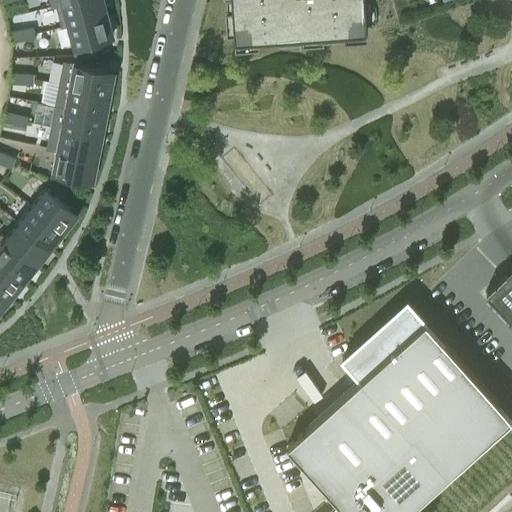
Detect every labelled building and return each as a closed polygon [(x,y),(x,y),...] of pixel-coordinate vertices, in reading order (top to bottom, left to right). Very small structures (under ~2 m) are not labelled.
[(106,12),(102,0),(68,0),(52,4),(52,5),(57,4),(62,24),(106,12)] [(367,0),(235,0),(237,14),(368,5),(367,0)] [(106,12),(62,24),(63,25),(67,24),(73,45),(112,34),(106,12)] [(34,26),(22,28),(24,38),(36,36),(34,26)] [(24,38),(22,28),(10,30),(12,40),(24,38)] [(64,60),(60,82),(109,92),(113,70),(64,60)] [(22,82),(22,72),(10,71),(10,81),(22,82)] [(34,73),(22,72),(22,82),(34,83),(34,73)] [(60,82),(56,104),(105,113),(109,92),(60,82)] [(56,104),(51,125),(101,134),(105,113),(56,104)] [(3,119),(15,122),(17,112),(5,110),(3,119)] [(29,115),(17,112),(15,122),(26,125),(29,115)] [(101,134),(51,125),(47,146),(96,156),(101,134)] [(96,156),(47,146),(47,147),(56,149),(50,180),(68,188),(71,174),(92,178),(96,156)] [(5,152),(1,162),(12,166),(16,157),(5,152)] [(45,186),(31,204),(62,229),(77,211),(45,186)] [(62,229),(31,204),(17,220),(49,246),(62,229)] [(0,234),(36,263),(49,246),(17,220),(5,237),(1,234),(0,234)] [(36,263),(0,234),(0,261),(22,279),(36,263)] [(0,289),(9,296),(22,279),(0,261),(0,289)] [(507,272),(486,292),(511,319),(511,264),(506,270),(507,272)] [(0,307),(9,296),(0,289),(0,307)] [(317,416),(287,443),(340,502),(328,511),(403,511),(410,506),(511,414),(496,396),(445,339),(444,339),(407,298),(342,357),(360,377),(359,378),(346,390),(317,416)] [(123,428),(110,509),(129,511),(135,511),(148,432),(123,428)]
